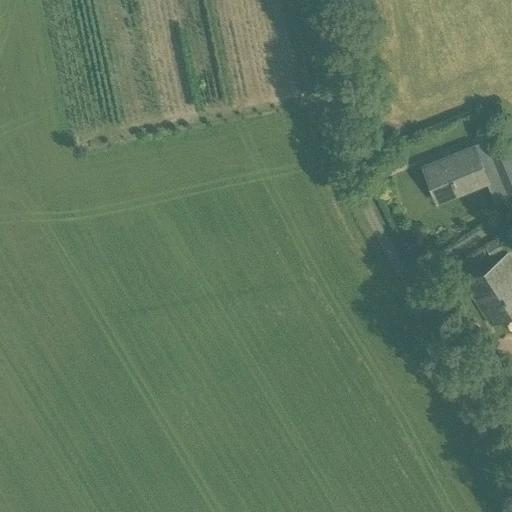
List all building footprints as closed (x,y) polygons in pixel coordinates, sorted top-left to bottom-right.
[(457,193),(487,180),(473,146),(424,166),(435,195),(455,187),(457,193)] [(506,195),(511,192),(511,158),(509,151),(491,158),(506,195)] [(490,254),(507,244),(501,234),(484,244),(490,254)] [(490,324),(511,310),(511,257),(508,252),(463,280),(490,324)] [(500,398),(511,389),(511,368),(503,354),(481,368),(500,398)]
